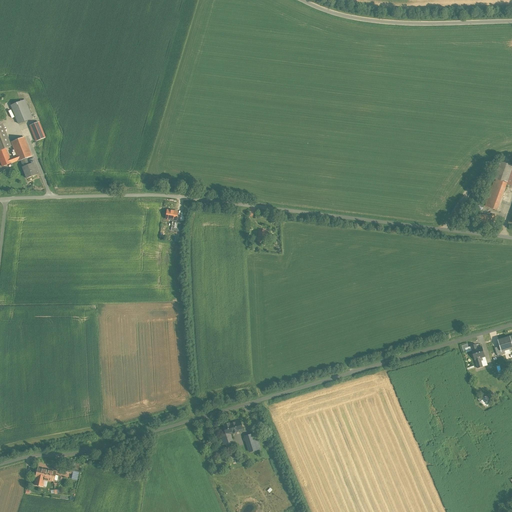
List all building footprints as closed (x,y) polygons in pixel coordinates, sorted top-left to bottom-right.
[(25,100),(10,106),(17,124),(33,118),(25,100)] [(26,159),(32,157),(24,137),(12,142),(17,155),(10,158),(6,148),(11,147),(2,123),(0,123),(0,162),(2,168),(21,161),(26,159)] [(39,123),(30,126),(36,141),(45,138),(39,123)] [(21,167),(26,180),(38,175),(33,163),(29,164),(26,159),(21,161),(23,166),(21,167)] [(511,168),(511,165),(501,161),(494,179),(497,180),(507,183),(508,180),(511,168)] [(497,180),(487,207),(497,210),(507,183),(497,180)] [(177,212),(163,210),(162,218),(176,220),(177,212)] [(496,215),(480,212),(478,223),(494,225),(496,215)] [(511,336),(498,340),(500,346),(502,352),(504,351),(511,349),(511,336)] [(476,344),(471,346),(473,350),(472,350),(475,360),(476,360),(480,358),(485,357),(482,347),(478,348),(476,344)] [(502,352),(500,346),(495,348),(498,356),(505,354),(504,351),(502,352)] [(239,421),(234,422),(235,423),(230,424),(232,433),(233,433),(242,430),(239,421)] [(230,423),(223,426),(225,434),(221,436),(223,445),(231,442),(229,437),(231,437),(230,434),(233,434),(233,433),(232,433),(230,424),(230,423)] [(255,434),(245,437),(249,452),(260,449),(255,434)] [(55,472),(38,468),(36,478),(44,479),(44,480),(45,481),(47,481),(48,481),(48,480),(53,482),(55,476),(55,472)] [(44,479),(36,478),(34,485),(42,487),(44,480),(44,479)]
